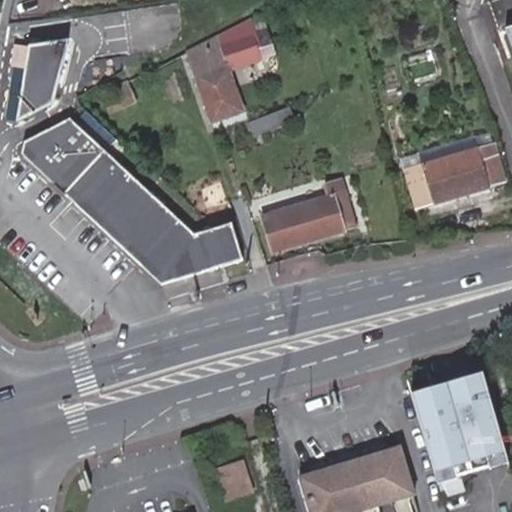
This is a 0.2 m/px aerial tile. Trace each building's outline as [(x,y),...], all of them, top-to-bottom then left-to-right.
[(258,24),(256,17),(195,51),(218,123),(249,113),(235,69),(276,56),(276,42),(267,16),(259,19),(260,23),(258,24)] [(58,103),(71,42),(32,48),(22,123),(58,103)] [(398,63),(392,42),(378,47),(385,68),(398,63)] [(127,80),(110,87),(113,94),(103,98),(110,115),(140,102),(131,82),(127,80)] [(299,120),(292,104),(251,121),(258,137),(299,120)] [(199,233),(73,119),(28,142),(26,156),(167,284),(246,260),(235,223),(199,233)] [(406,156),(410,169),(489,144),(491,150),(499,148),(493,128),(406,156)] [(489,144),(410,169),(421,208),(441,202),(442,205),(495,188),(494,185),(509,180),(499,148),(491,150),(489,144)] [(280,253),(352,230),(351,229),(363,225),(347,177),(327,183),(331,196),(268,216),(280,253)] [(511,463),(488,372),(414,391),(439,482),(511,463)] [(399,449),(299,480),(308,511),(372,511),(372,510),(390,504),(392,511),(410,511),(407,499),(414,497),(399,449)] [(250,460),(218,468),(227,502),(258,494),(250,460)]
